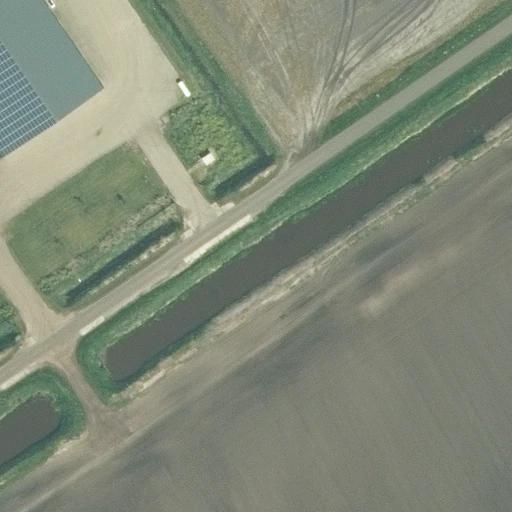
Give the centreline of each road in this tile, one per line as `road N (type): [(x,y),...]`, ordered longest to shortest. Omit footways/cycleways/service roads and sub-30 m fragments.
road 1 (unclassified): [(0,375),(511,22)]
road 2 (unknown): [(81,0),(203,234)]
